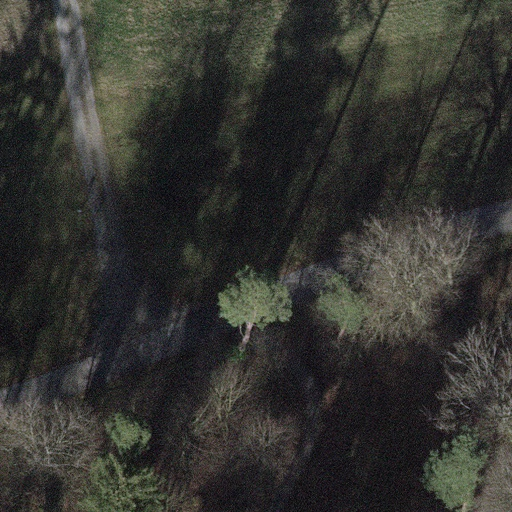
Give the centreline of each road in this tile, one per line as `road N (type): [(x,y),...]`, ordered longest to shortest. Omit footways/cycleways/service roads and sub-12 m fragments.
road 1 (unclassified): [(511,216),(437,236),(0,406)]
road 2 (track): [(64,0),(116,282),(140,352)]
